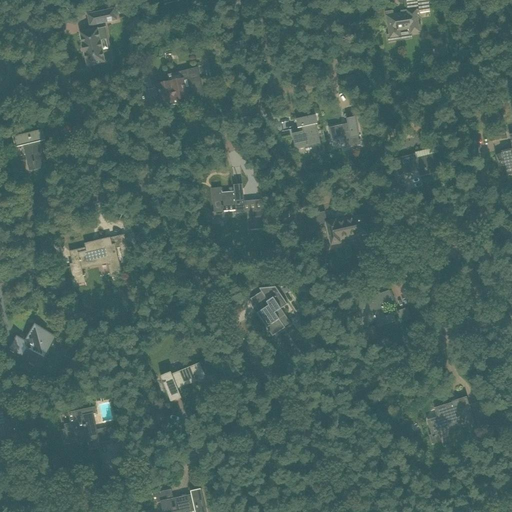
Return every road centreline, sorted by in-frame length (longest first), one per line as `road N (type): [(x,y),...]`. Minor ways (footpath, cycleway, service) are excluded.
road 1 (residential): [(294,420),(145,190)]
road 2 (residential): [(85,483),(294,420)]
road 3 (residential): [(141,183),(33,16)]
road 4 (residential): [(145,190),(278,88)]
road 5 (residential): [(431,332),(493,324),(501,313),(478,226)]
road 6 (residential): [(478,226),(412,237),(431,332)]
road 7 (residential): [(294,420),(431,332)]
road 8 (residential): [(278,88),(328,81),(334,73),(319,0)]
road 9 (residential): [(24,216),(141,183)]
